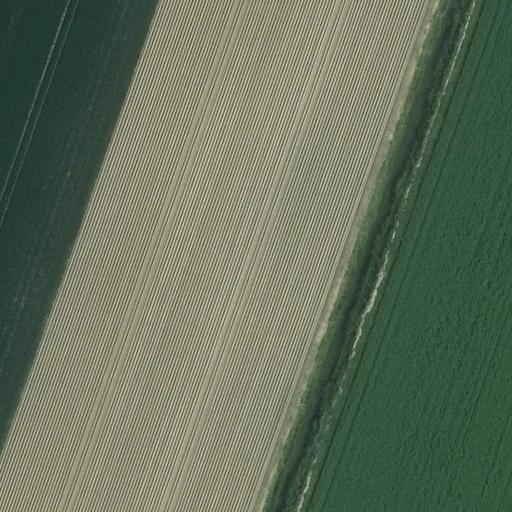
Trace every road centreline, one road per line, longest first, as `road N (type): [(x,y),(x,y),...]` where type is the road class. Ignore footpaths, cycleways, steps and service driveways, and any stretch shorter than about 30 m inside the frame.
road 1 (track): [(301,511),(480,0)]
road 2 (track): [(439,0),(260,511)]
